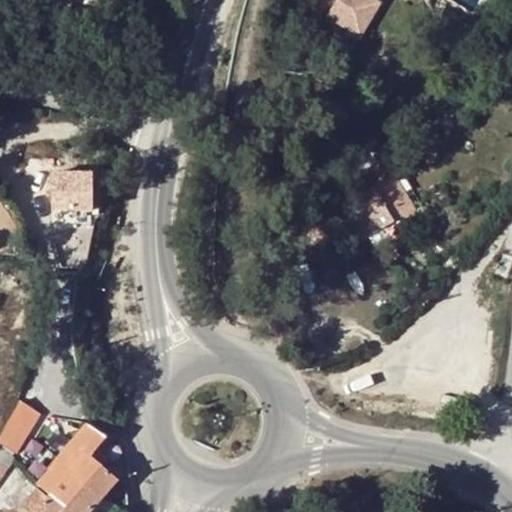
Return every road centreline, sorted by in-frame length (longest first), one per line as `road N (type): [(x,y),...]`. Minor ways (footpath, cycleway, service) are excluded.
road 1 (residential): [(0,88),(165,110)]
road 2 (tertiary): [(155,234),(151,300),(162,383)]
road 3 (tertiary): [(216,352),(186,322),(155,234)]
road 4 (tertiary): [(155,234),(151,174),(165,110)]
road 5 (tertiary): [(383,448),(428,456),(496,490)]
